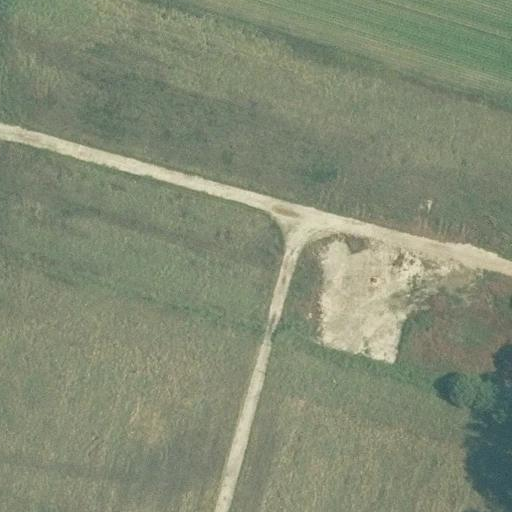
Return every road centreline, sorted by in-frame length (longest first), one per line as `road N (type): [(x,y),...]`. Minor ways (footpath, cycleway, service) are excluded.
road 1 (residential): [(0,134),(300,214)]
road 2 (residential): [(300,214),(221,511)]
road 3 (residential): [(388,238),(511,271)]
